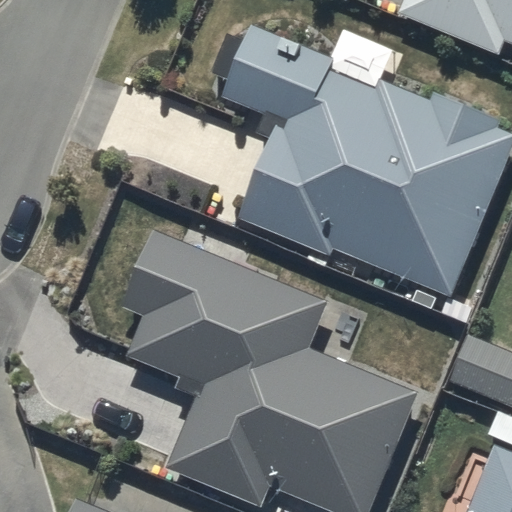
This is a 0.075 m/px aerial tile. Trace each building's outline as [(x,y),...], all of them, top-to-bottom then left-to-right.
[(511,0),(408,0),(396,29),(499,73),(505,58),(511,61),(511,0)] [(455,289),(511,137),(511,125),(495,120),(499,111),(437,84),(433,93),(384,72),(379,82),(330,61),(336,48),(256,15),(247,35),(229,27),(214,64),(232,72),(225,88),(270,107),(262,124),(274,129),(240,209),(336,249),(340,241),(455,289)] [(328,291),(155,222),(124,300),(145,309),(128,350),(179,370),(175,380),(198,390),(171,458),(267,496),(274,477),(360,511),(367,511),(420,381),(310,337),(328,291)] [(511,343),(471,327),(451,376),(500,396),(487,428),(511,438),(511,343)] [(511,511),(511,442),(496,436),(465,511),(511,511)] [(130,511),(77,490),(68,511),(130,511)]
